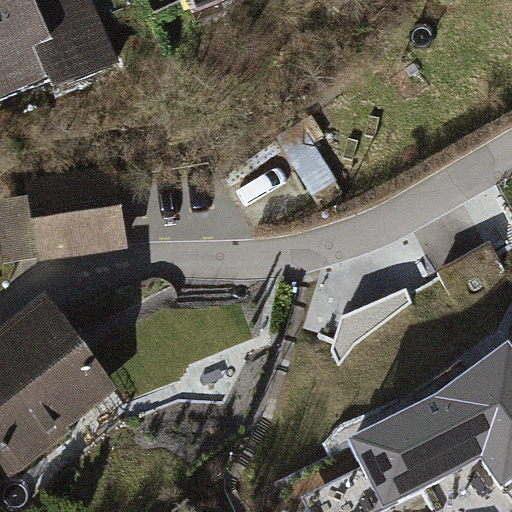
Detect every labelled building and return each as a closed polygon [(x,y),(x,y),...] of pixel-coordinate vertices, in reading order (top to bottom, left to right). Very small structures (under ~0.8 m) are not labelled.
[(15,0),(0,0),(0,101),(49,81),(54,91),(114,66),(98,29),(60,44),(55,30),(44,35),(35,11),(32,6),(28,2),(22,1),(16,1),(15,0)] [(185,0),(192,16),(228,0),(185,0)] [(122,245),(112,180),(34,192),(35,200),(2,205),(10,261),(122,245)] [(106,388),(56,323),(0,367),(0,455),(16,476),(72,433),(63,421),(106,388)] [(511,353),(508,349),(438,400),(502,487),(511,480),(511,353)]
